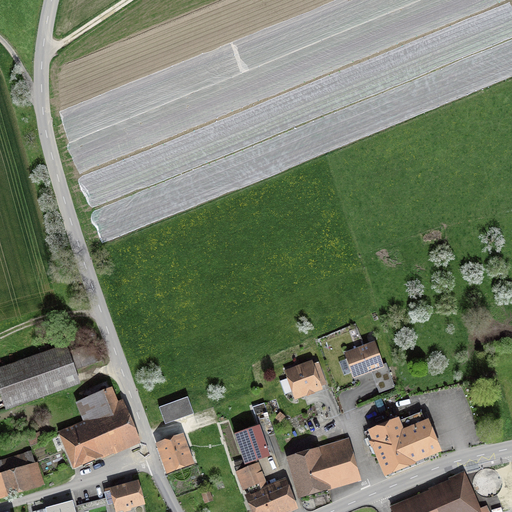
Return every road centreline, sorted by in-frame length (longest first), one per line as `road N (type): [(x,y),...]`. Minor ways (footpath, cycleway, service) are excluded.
road 1 (tertiary): [(51,0),(41,69),(47,139),(152,458)]
road 2 (residential): [(0,506),(152,458)]
road 3 (secondary): [(377,491),(511,447)]
